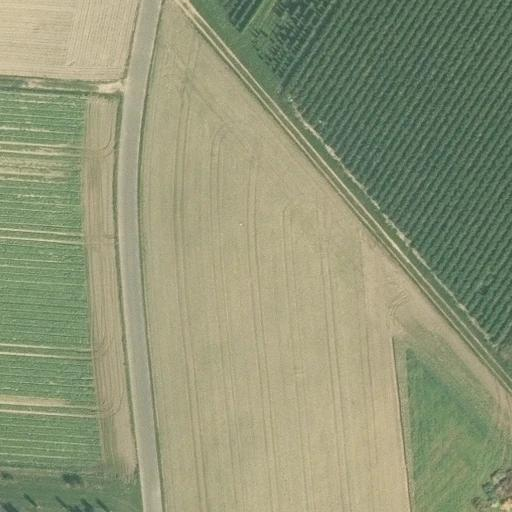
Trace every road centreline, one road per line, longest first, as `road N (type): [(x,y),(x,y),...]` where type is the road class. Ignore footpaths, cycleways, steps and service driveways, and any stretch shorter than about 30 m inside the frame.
road 1 (unclassified): [(151,0),(133,91),(128,190),(153,511)]
road 2 (track): [(186,0),(511,389)]
road 3 (track): [(133,91),(0,82)]
